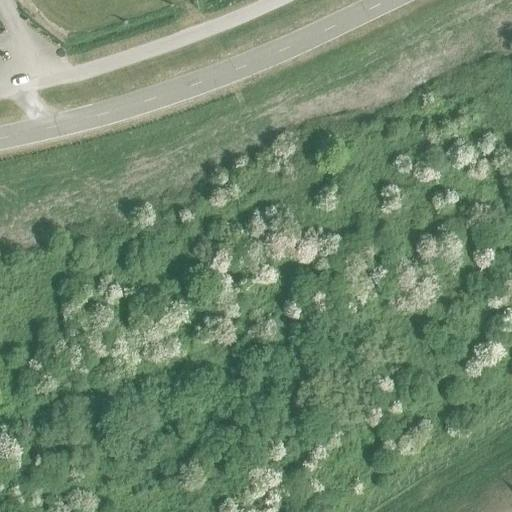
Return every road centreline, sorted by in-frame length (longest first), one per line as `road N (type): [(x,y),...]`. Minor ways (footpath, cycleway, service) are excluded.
road 1 (unclassified): [(0,138),(115,111),(383,0)]
road 2 (unclassified): [(0,87),(164,50),(282,0)]
